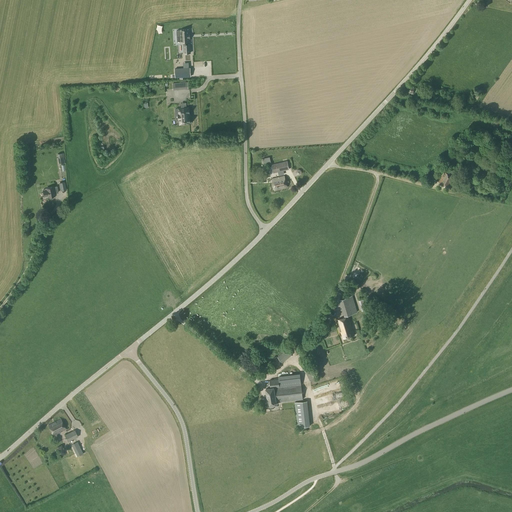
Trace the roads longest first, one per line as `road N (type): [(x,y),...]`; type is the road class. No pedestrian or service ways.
road 1 (unclassified): [(265,232),(469,0)]
road 2 (unclassified): [(253,511),(511,389)]
road 3 (unclassified): [(265,232),(246,193),(241,0)]
road 4 (unclassified): [(128,349),(181,421),(197,511)]
road 5 (unclassified): [(128,349),(265,232)]
road 6 (unclassified): [(0,457),(128,349)]
